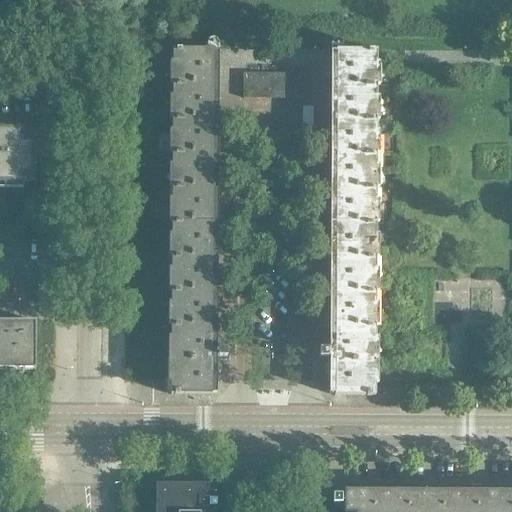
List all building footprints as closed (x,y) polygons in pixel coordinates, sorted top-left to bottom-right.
[(212,347),(213,205),(214,50),(173,50),(171,395),(212,395),(212,373),(217,371),(217,357),(218,357),(227,357),(227,349),(218,349),(217,349),(217,347),(212,347)] [(375,396),(376,208),(377,51),(336,51),(336,66),(335,347),(330,347),(330,350),(328,350),(328,349),(319,349),(319,358),(328,358),(328,357),(330,357),(330,371),(334,374),(334,396),(375,396)] [(256,99),(256,74),(243,74),(243,99),(256,99)] [(268,99),(268,74),(256,74),(256,99),(268,99)] [(280,100),(280,74),(268,74),(268,99),(280,100)] [(292,100),(292,74),(280,74),(280,100),(292,100)] [(305,100),(305,74),(292,74),(292,100),(305,100)] [(36,158),(36,134),(24,134),(24,128),(3,128),(3,134),(0,133),(0,181),(36,182),(36,158)] [(0,369),(36,370),(36,322),(0,321),(0,369)] [(222,511),(223,505),(223,485),(156,484),(156,511),(222,511)] [(511,511),(511,497),(344,496),(342,496),(342,495),(333,495),(333,504),(342,504),(342,502),(344,502),(343,511),(511,511)]
